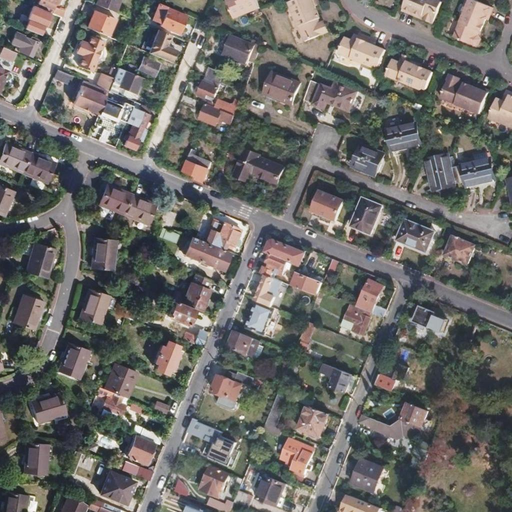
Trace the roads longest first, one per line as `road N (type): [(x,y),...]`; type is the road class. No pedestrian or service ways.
road 1 (residential): [(265,221),(144,511)]
road 2 (residential): [(409,278),(313,511)]
road 3 (residential): [(67,216),(72,274),(47,353),(38,372),(0,393)]
road 4 (residential): [(501,227),(316,162)]
road 5 (residential): [(351,0),(380,24),(496,70)]
road 6 (residential): [(202,27),(143,171)]
road 7 (residential): [(77,0),(26,125)]
road 8 (residential): [(143,171),(265,221)]
road 9 (residential): [(287,230),(409,278)]
